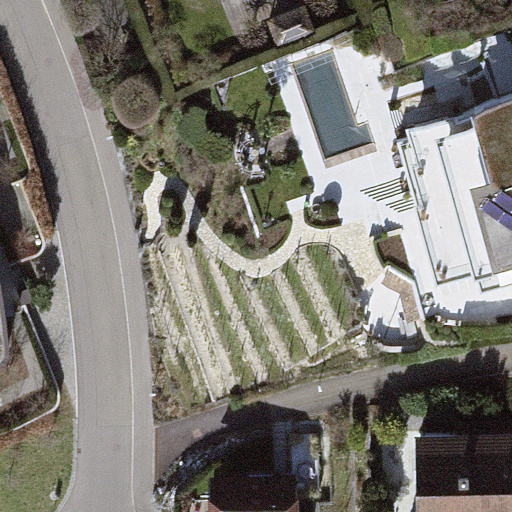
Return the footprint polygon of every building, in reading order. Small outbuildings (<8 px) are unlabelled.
[(226,0),(123,0),(161,100),(252,65),(226,0)] [(511,94),(411,125),(421,213),(442,284),(511,263),(511,94)] [(0,358),(1,358),(8,353),(9,344),(1,281),(0,274),(0,358)] [(511,511),(511,425),(400,423),(397,511),(511,511)] [(293,511),(293,457),(202,458),(202,511),(293,511)]
